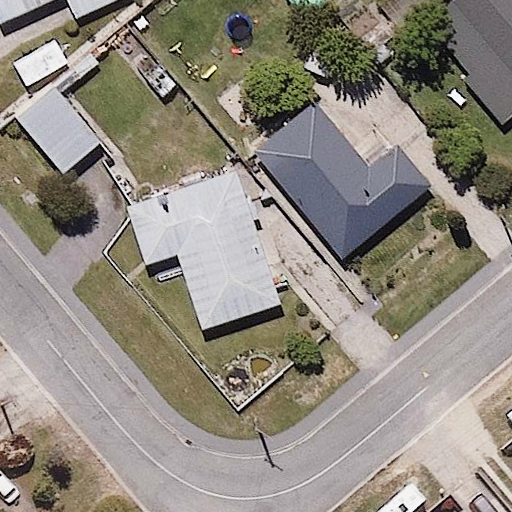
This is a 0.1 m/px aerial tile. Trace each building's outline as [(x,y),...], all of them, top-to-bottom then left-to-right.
[(0,0),(0,7),(16,0),(70,0),(75,10),(97,0),(0,0)] [(511,0),(440,0),(426,11),(506,116),(511,111),(511,0)] [(101,127),(55,72),(15,106),(60,161),(101,127)] [(326,88),(258,139),(342,252),(437,181),(392,120),(364,140),(326,88)] [(283,297),(237,154),(122,191),(142,254),(180,242),(205,322),(283,297)]
